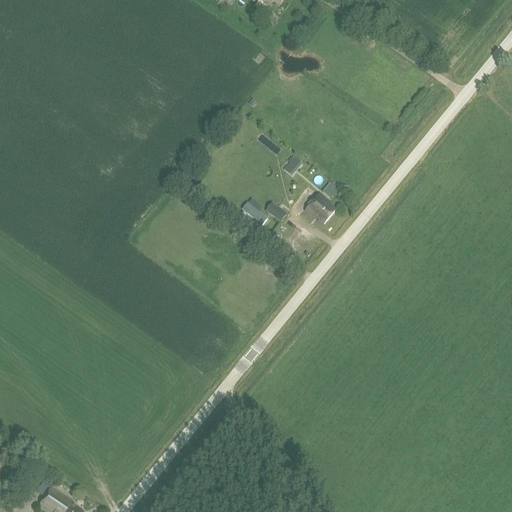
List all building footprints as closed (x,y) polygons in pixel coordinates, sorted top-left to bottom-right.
[(246,110),(251,115),(255,110),(250,106),(246,110)] [(291,162),(300,169),(303,166),(295,160),(294,161),(292,160),(291,162)] [(265,191),(288,209),(301,191),(279,174),(265,191)] [(336,212),(330,207),(331,205),(320,195),(305,213),(316,222),(318,220),(324,226),(336,212)] [(294,206),(300,210),(306,202),(300,198),(294,206)] [(267,220),(247,204),(242,210),(262,226),(267,220)] [(266,212),(281,224),(287,216),(272,204),(266,212)] [(53,489),(39,509),(43,511),(81,511),(73,506),(75,504),(53,489)]
